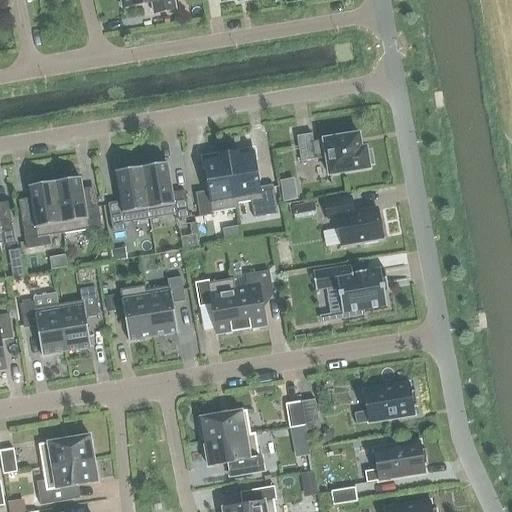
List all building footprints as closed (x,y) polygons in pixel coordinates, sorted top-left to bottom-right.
[(119,0),(121,9),(151,4),(153,14),(175,11),(172,0),(119,0)] [(372,165),(370,151),(366,152),(365,148),(360,149),(358,134),(322,140),(322,141),(312,142),(311,134),(296,137),(300,163),(325,159),(328,176),(369,169),(368,166),(372,165)] [(227,153),(237,204),(250,202),(253,218),(277,214),(272,185),(259,187),(254,153),(249,154),(248,149),(227,153)] [(237,209),(237,204),(227,153),(206,157),(206,161),(202,162),(207,191),(194,193),(199,218),(213,215),(212,213),(237,209)] [(166,164),(140,168),(149,219),(173,215),(174,220),(188,218),(184,191),(171,193),(166,164)] [(125,224),(149,219),(140,168),(115,172),(120,202),(107,204),(112,233),(126,231),(125,224)] [(79,178),(54,183),(62,234),(86,230),(87,232),(101,230),(97,206),(84,208),(79,178)] [(38,238),(62,234),(54,183),(28,187),(33,217),(20,219),(24,243),(38,240),(38,238)] [(382,239),(376,210),(353,214),(350,198),(324,203),(327,220),(335,219),(340,247),(362,243),(363,245),(377,243),(376,240),(382,239)] [(0,246),(14,245),(10,220),(0,222),(0,246)] [(125,247),(110,250),(112,261),(127,259),(125,247)] [(350,267),(311,273),(315,291),(337,287),(342,320),(363,316),(362,311),(385,307),(383,292),(387,291),(383,270),(351,275),(350,267)] [(233,289),(240,331),(264,327),(260,297),(272,295),(268,272),(244,275),(246,287),(234,289),(233,289)] [(167,287),(145,291),(144,291),(152,338),(176,334),(172,304),(184,302),(180,278),(166,280),(167,287)] [(215,335),(240,331),(233,289),(234,289),(232,280),(208,284),(208,281),(194,284),(198,308),(210,306),(215,335)] [(127,342),(152,338),(144,291),(145,291),(144,286),(119,291),(127,342)] [(80,302),(57,306),(65,353),(90,348),(85,319),(98,316),(93,287),(78,290),(80,302)] [(41,357),(65,353),(57,306),(34,310),(33,303),(19,305),(23,329),(36,327),(41,357)] [(0,371),(4,371),(0,345),(0,340),(12,339),(8,315),(0,316),(0,371)] [(355,425),(413,415),(412,407),(416,407),(413,391),(409,392),(408,384),(362,391),(365,411),(353,413),(355,425)] [(313,400),(300,402),(304,426),(304,430),(317,428),(313,400)] [(285,404),(288,428),(304,426),(300,402),(285,404)] [(199,419),(203,444),(250,436),(249,435),(245,411),(199,419)] [(254,434),(249,435),(250,436),(203,444),(207,468),(237,463),(239,476),(263,471),(261,457),(258,458),(254,434)] [(37,445),(41,468),(93,460),(89,437),(37,445)] [(365,483),(424,474),(422,466),(426,465),(424,450),(420,450),(419,443),(372,450),(375,470),(363,472),(365,483)] [(0,451),(0,460),(2,475),(15,473),(12,449),(0,451)] [(97,483),(93,460),(41,468),(45,492),(97,483)] [(315,472),(285,473),(286,496),(316,494),(315,472)] [(221,509),(221,511),(274,511),(273,502),(275,502),(273,488),(249,492),(251,504),(221,509)] [(353,488),(330,492),(332,506),(356,502),(353,488)] [(7,503),(8,511),(24,511),(22,500),(7,503)] [(383,510),(383,511),(435,511),(435,509),(431,510),(429,502),(383,510)]
